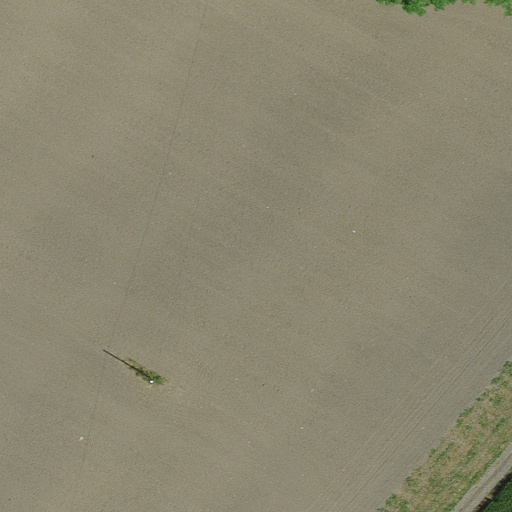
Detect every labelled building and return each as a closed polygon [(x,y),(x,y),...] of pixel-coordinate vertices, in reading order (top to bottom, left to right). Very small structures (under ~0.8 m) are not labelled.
[(0,511),(28,511),(481,15),(464,0),(379,0),(0,417),(0,511)] [(0,221),(201,0),(91,0),(0,100),(0,221)] [(0,0),(0,67),(61,0),(0,0)] [(0,385),(351,0),(235,0),(0,258),(0,385)] [(170,511),(511,136),(511,14),(59,511),(170,511)] [(307,511),(511,287),(511,172),(202,511),(307,511)] [(461,511),(511,456),(511,327),(343,511),(461,511)]
